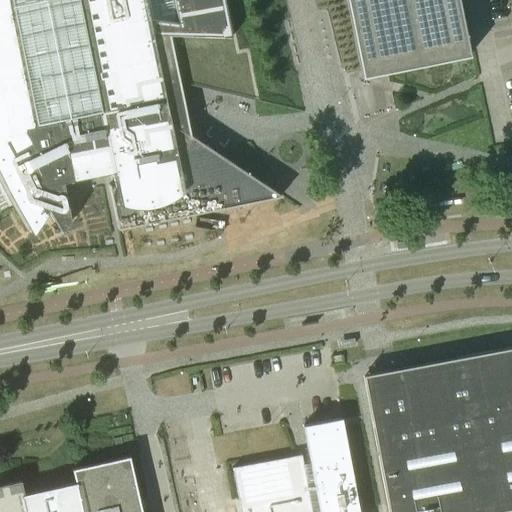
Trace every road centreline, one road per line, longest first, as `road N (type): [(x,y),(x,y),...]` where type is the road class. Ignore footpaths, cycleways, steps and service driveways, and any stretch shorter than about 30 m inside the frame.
road 1 (tertiary): [(511,245),(365,265),(0,341)]
road 2 (tertiary): [(0,361),(442,282),(511,278)]
